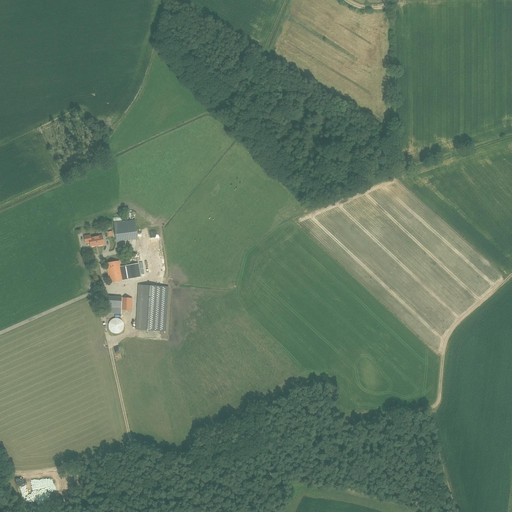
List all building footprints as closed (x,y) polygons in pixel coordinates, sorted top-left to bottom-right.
[(117,222),(118,241),(143,238),(142,231),(139,231),(138,220),(117,222)] [(104,245),(102,235),(91,237),(90,235),(84,236),(86,243),(90,242),(91,246),(97,245),(97,246),(104,245)] [(120,267),(119,261),(106,263),(109,282),(132,278),(140,277),(138,264),(130,266),(130,265),(120,267)] [(168,287),(139,285),(136,329),(165,331),(168,287)] [(132,298),(117,297),(116,309),(131,310),(132,298)] [(124,328),(124,327),(124,326),(124,325),(124,324),(123,323),(123,322),(122,321),(121,320),(120,319),(119,319),(118,318),(117,318),(116,318),(115,318),(114,318),(113,319),(112,319),(111,320),(110,321),(109,322),(109,323),(109,324),(108,325),(108,326),(108,327),(109,328),(109,329),(109,330),(110,330),(110,331),(111,332),(112,332),(113,333),(114,333),(115,333),(116,334),(117,334),(117,333),(118,333),(119,333),(120,332),(121,332),(122,331),(122,330),(123,330),(123,329),(124,328)]
